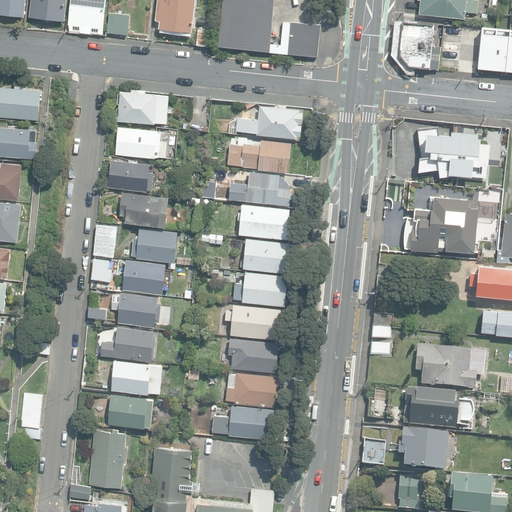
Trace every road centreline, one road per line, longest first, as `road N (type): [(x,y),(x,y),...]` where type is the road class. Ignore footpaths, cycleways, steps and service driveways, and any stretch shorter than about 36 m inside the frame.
road 1 (residential): [(47,511),(92,60)]
road 2 (secondary): [(361,85),(318,511)]
road 3 (residential): [(361,85),(92,60)]
road 4 (residential): [(511,103),(361,85)]
